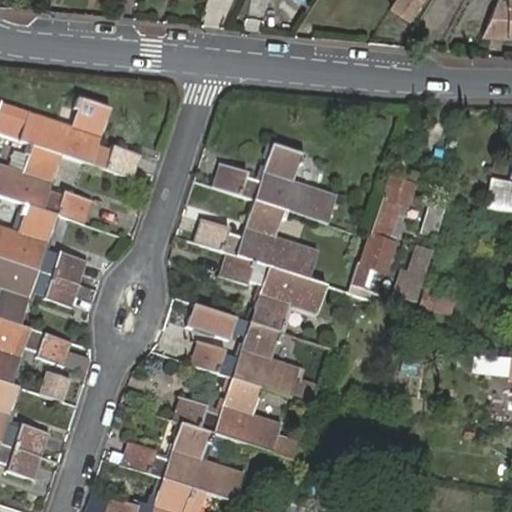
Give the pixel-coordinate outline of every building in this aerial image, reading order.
[(422,0),(397,0),(393,7),(411,18),(422,0)] [(511,36),(510,0),(497,0),(482,36),(511,36)] [(62,152),(134,176),(141,152),(113,143),(110,148),(99,145),(110,106),(78,96),(75,106),(78,107),(72,125),(28,112),(20,138),(28,141),(62,152)] [(28,112),(0,102),(0,131),(20,138),(28,112)] [(59,214),(86,223),(93,200),(63,191),(61,195),(49,192),(62,152),(28,141),(24,152),(27,153),(21,171),(0,164),(0,195),(25,203),(59,214)] [(222,162),(214,186),(255,200),(289,211),(329,224),(338,197),(295,183),(301,164),(305,166),(308,154),(274,143),(262,181),(249,178),(251,172),(222,162)] [(391,177),(359,274),(366,276),(369,266),(385,272),(414,185),(391,177)] [(511,184),(493,182),(489,208),(511,210),(511,184)] [(203,219),(195,241),(226,252),(311,279),(320,253),(276,238),(282,220),(285,221),(289,211),(255,200),(243,237),(229,232),(231,228),(203,219)] [(0,256),(84,283),(91,260),(62,250),(60,256),(47,252),(59,214),(25,203),(21,214),(24,215),(18,233),(0,227),(0,256)] [(262,283),(250,320),(284,332),(287,322),(284,321),(290,302),(317,311),(326,285),(311,279),(226,252),(218,275),(247,285),(249,279),(262,283)] [(76,307),(84,283),(0,256),(0,287),(1,287),(0,289),(0,317),(24,326),(35,289),(49,293),(47,298),(76,307)] [(416,305),(424,282),(402,274),(395,298),(416,305)] [(244,336),(250,320),(194,302),(186,325),(227,339),(230,331),(244,336)] [(65,366),(73,342),(24,326),(0,317),(0,379),(13,384),(26,347),(39,351),(37,356),(65,366)] [(250,320),(244,336),(236,361),(223,356),(224,351),(196,341),(189,365),(230,379),(265,391),(288,398),(297,369),(271,360),(277,341),(281,342),(284,332),(250,320)] [(62,402),(70,378),(45,369),(37,393),(62,402)] [(299,378),(294,394),(311,399),(315,382),(299,378)] [(0,443),(43,457),(51,434),(21,425),(20,430),(7,426),(20,386),(13,384),(0,379),(0,443)] [(181,398),(174,422),(183,424),(218,436),(269,453),(278,427),(252,418),(257,400),(261,400),(265,391),(230,379),(218,415),(205,411),(206,407),(181,398)] [(132,443),(123,466),(165,480),(200,492),(239,505),(249,477),(205,462),(211,444),(215,446),(218,436),(183,424),(171,461),(159,457),(160,452),(132,443)] [(0,462),(9,466),(7,470),(36,480),(43,457),(0,443),(0,462)] [(113,499),(109,511),(189,511),(193,500),(197,500),(200,492),(165,480),(155,511),(139,511),(141,508),(113,499)]
